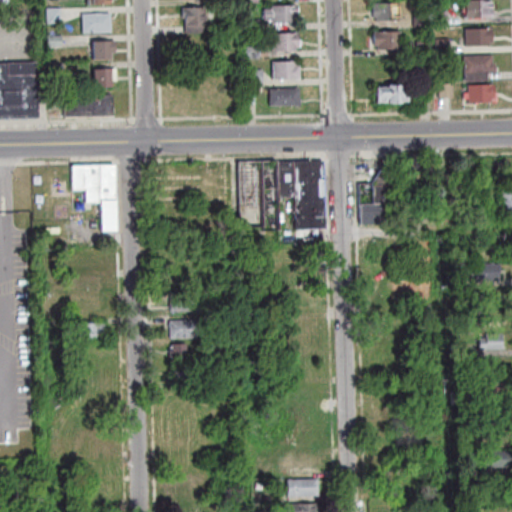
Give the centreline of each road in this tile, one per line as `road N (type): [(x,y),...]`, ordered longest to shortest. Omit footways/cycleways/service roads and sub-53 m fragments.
road 1 (residential): [(352,511),(336,0)]
road 2 (secondary): [(511,133),(0,145)]
road 3 (residential): [(142,511),(130,142)]
road 4 (residential): [(148,142),(143,0)]
